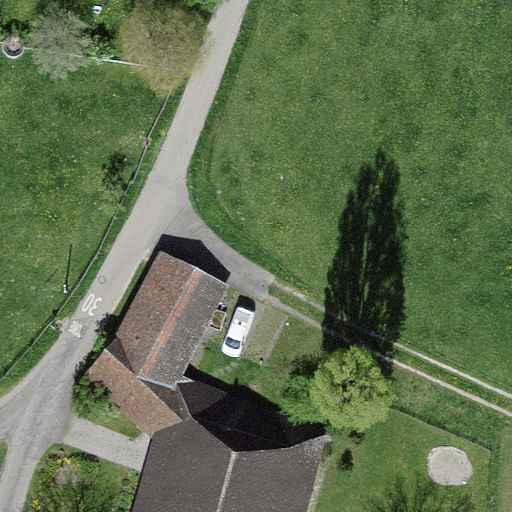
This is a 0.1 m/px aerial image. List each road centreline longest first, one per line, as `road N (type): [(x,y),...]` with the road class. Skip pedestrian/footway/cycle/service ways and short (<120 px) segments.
road 1 (residential): [(230,0),(156,201),(52,383)]
road 2 (residential): [(52,383),(8,511)]
